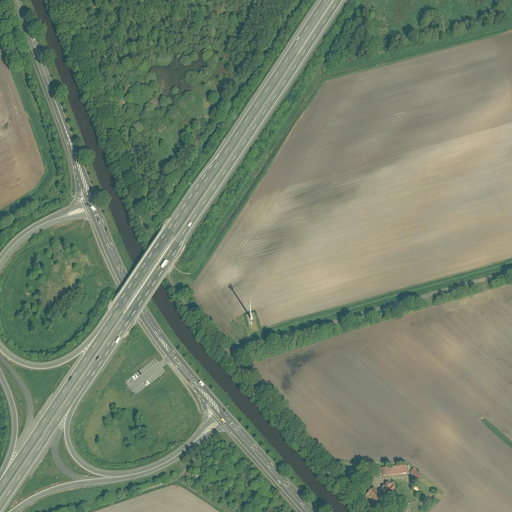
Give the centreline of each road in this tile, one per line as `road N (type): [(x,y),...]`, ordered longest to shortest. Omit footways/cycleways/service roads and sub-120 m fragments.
road 1 (motorway): [(70,403),(339,0)]
road 2 (motorway): [(327,0),(99,340)]
road 3 (unclassified): [(58,0),(142,234),(174,294),(220,351)]
road 4 (unclassified): [(220,351),(511,268)]
road 5 (motorway): [(13,511),(69,486),(149,473),(227,419)]
road 6 (primary): [(95,213),(152,327),(205,394)]
road 7 (motorway): [(204,427),(152,468),(97,474),(71,452),(70,403)]
road 8 (primary): [(15,0),(82,178)]
road 9 (motorway): [(99,340),(7,476)]
road 10 (unclassified): [(220,351),(318,458)]
road 11 (motorway): [(0,506),(70,403)]
road 12 (primary): [(227,419),(308,511)]
